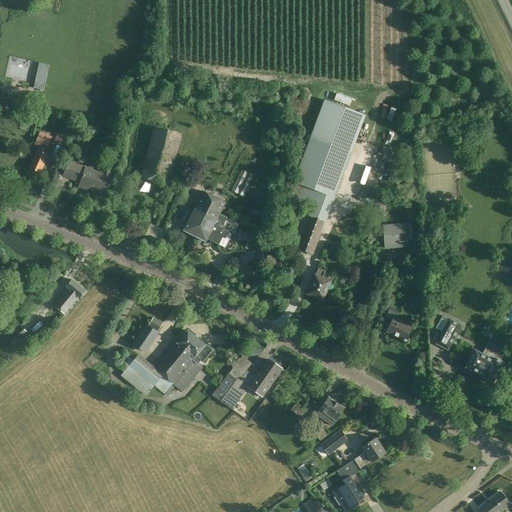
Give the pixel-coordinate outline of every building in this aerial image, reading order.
[(334,198),(365,115),(325,100),(310,138),(294,182),(295,183),(288,199),(311,208),(311,210),(301,207),(292,232),(302,236),(297,249),(313,255),(325,222),(326,223),(335,197),(335,198),(334,198)] [(182,134),(154,127),(141,178),(137,177),(134,191),(149,194),(152,181),(161,183),(162,183),(165,174),(171,176),(182,134)] [(48,155),(48,154),(48,150),(46,149),(52,137),(40,131),(34,145),(39,147),(38,150),(29,169),(40,174),(48,155)] [(63,143),(66,134),(59,131),(56,140),(63,143)] [(112,176),(117,161),(105,157),(100,173),(86,168),(69,162),(63,178),(80,183),(79,187),(88,190),(89,187),(107,194),(113,178),(113,176),(112,176)] [(231,190),(242,196),(253,175),(242,169),(231,190)] [(218,214),(219,215),(225,202),(204,192),(184,231),(194,236),(205,215),(215,219),(217,214),(218,214)] [(229,220),(219,215),(218,214),(217,214),(215,219),(205,215),(194,236),(205,242),(207,239),(225,248),(231,235),(228,233),(230,230),(234,232),(238,223),(229,219),(229,220)] [(405,241),(404,225),(384,227),(385,231),(387,231),(388,243),(405,241)] [(262,252),(271,256),(274,248),(264,245),(262,252)] [(322,300),(330,282),(322,279),(326,271),(318,268),(307,294),(315,297),(315,299),(317,300),(319,301),(321,300),(322,300)] [(66,287),(67,288),(52,305),(64,315),(79,298),(85,291),(72,280),(66,287)] [(403,300),(386,332),(396,338),(414,305),(403,300)] [(153,318),(148,325),(157,331),(163,323),(154,317),(153,318)] [(448,350),(461,325),(449,319),(436,344),(448,350)] [(146,324),(132,344),(146,353),(159,333),(146,324)] [(14,345),(28,333),(20,325),(7,337),(14,345)] [(138,355),(129,365),(164,394),(173,383),(183,391),(203,367),(198,363),(200,360),(202,362),(212,350),(188,330),(175,346),(173,345),(159,362),(160,363),(156,368),(138,355)] [(5,348),(11,343),(7,338),(1,344),(5,348)] [(500,361),(505,351),(490,344),(487,345),(482,354),(471,349),(467,357),(470,359),(465,367),(466,368),(472,371),(476,373),(477,373),(483,377),(483,378),(492,383),(498,386),(509,367),(503,364),(503,363),(500,361)] [(248,387),(249,387),(262,397),(277,376),(274,374),(279,367),(269,360),(259,374),(256,377),(246,370),(252,363),(242,356),(212,396),(232,410),(248,387)] [(344,409),(345,408),(328,397),(320,409),(319,410),(320,410),(316,415),(331,426),(335,420),(336,421),(336,420),(344,409)] [(303,422),(308,416),(295,405),(290,411),(303,422)] [(327,435),(322,428),(314,434),(320,441),(327,435)] [(348,440),(340,430),(324,443),(331,452),(336,448),(336,449),(348,440)] [(362,447),(366,452),(354,460),(360,469),(372,462),(385,453),(375,439),(362,447)] [(358,504),(357,502),(363,498),(349,478),(359,472),(352,461),(336,471),(345,484),(334,491),(337,496),(334,498),(339,506),(340,505),(339,505),(342,503),(347,511),(358,504)] [(479,508),(482,511),(500,511),(510,505),(499,492),(479,508)] [(302,505),(306,511),(322,511),(313,498),(302,505)]
